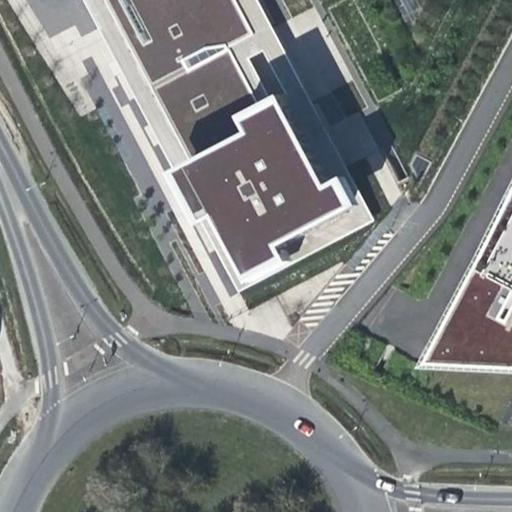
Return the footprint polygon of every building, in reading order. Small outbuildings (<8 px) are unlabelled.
[(86,0),(240,293),(378,221),(351,213),(249,267),(108,0),(86,0)] [(108,0),(249,267),(351,213),(298,110),(273,124),(234,47),(258,34),(239,0),(108,0)] [(260,0),(239,0),(258,34),(234,47),(273,124),(298,110),(351,213),(378,221),(260,0)] [(511,214),(454,322),(460,326),(511,227),(511,214)] [(511,227),(460,326),(511,353),(511,227)] [(511,353),(460,326),(454,322),(432,364),(511,367),(511,353)] [(511,423),(511,400),(501,421),(511,426),(511,423)]
